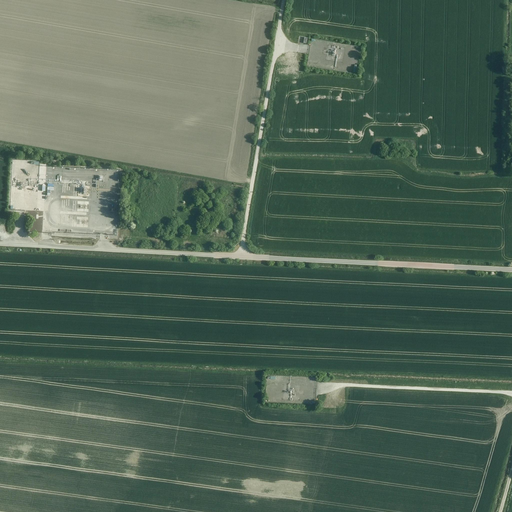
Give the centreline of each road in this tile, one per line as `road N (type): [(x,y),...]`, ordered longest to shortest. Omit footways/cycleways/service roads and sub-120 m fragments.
road 1 (unclassified): [(511,269),(242,256)]
road 2 (unclassified): [(282,0),(242,256)]
road 3 (unclassified): [(242,256),(0,243)]
road 4 (track): [(511,392),(312,383)]
